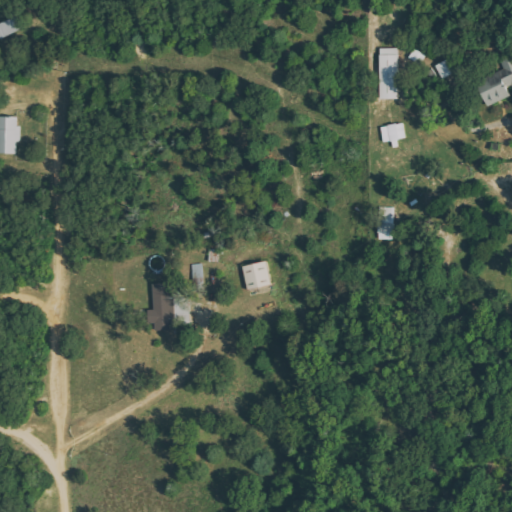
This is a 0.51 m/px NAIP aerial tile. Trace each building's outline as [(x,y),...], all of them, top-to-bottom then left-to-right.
[(23,30),(18,16),(0,22),(0,36),(0,38),(23,30)] [(400,48),(381,48),(382,99),(400,99),(400,48)] [(484,93),(489,106),(511,96),(511,57),(501,62),(510,83),(484,93)] [(0,153),(20,153),(20,125),(18,125),(18,117),(0,116),(0,153)] [(382,126),(384,142),(407,139),(405,123),(382,126)] [(396,208),(380,207),(379,240),(395,240),(396,208)] [(272,286),(269,262),(245,266),(248,290),(272,286)]
